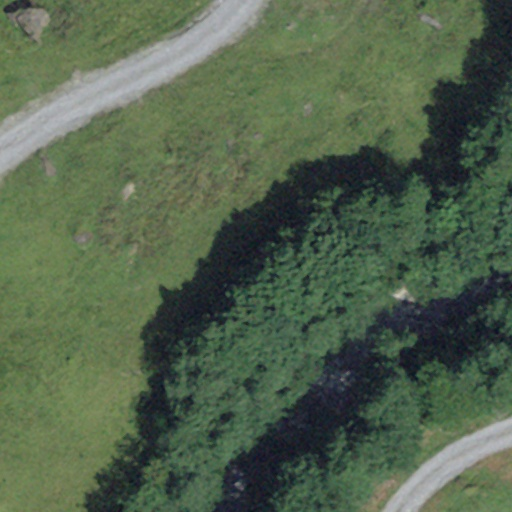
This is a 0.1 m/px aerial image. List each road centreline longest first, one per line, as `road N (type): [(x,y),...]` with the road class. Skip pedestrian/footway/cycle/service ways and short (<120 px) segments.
road 1 (track): [(245,0),(225,29),(41,129),(0,162)]
road 2 (track): [(511,419),(431,463),(393,511)]
